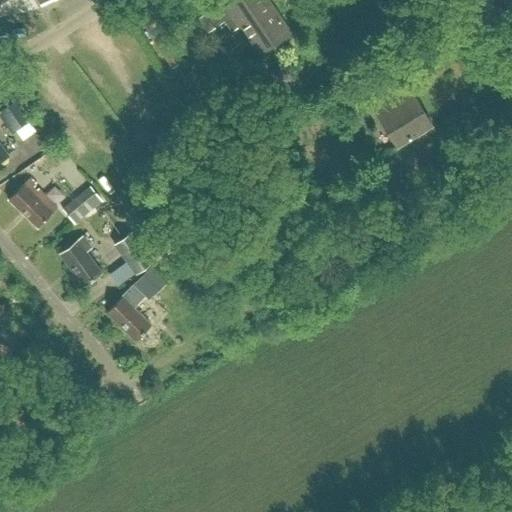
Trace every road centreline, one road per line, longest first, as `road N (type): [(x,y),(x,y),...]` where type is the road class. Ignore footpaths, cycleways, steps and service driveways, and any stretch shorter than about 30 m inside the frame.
road 1 (residential): [(115,379),(0,235)]
road 2 (residential): [(0,69),(110,0)]
road 3 (track): [(402,215),(511,154)]
